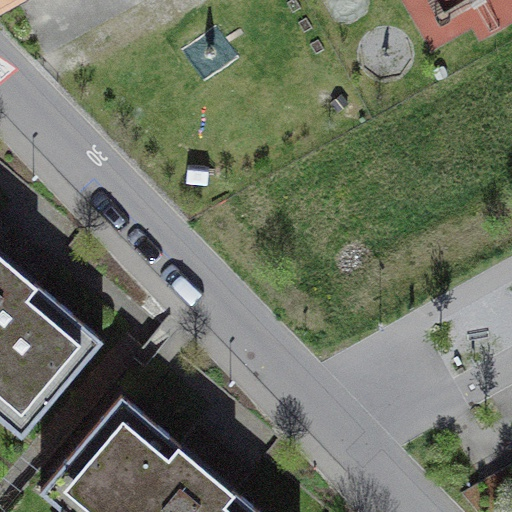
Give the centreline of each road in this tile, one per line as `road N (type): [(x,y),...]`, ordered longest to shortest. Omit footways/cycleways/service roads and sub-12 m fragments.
road 1 (residential): [(362,444),(0,79)]
road 2 (residential): [(511,355),(362,444)]
